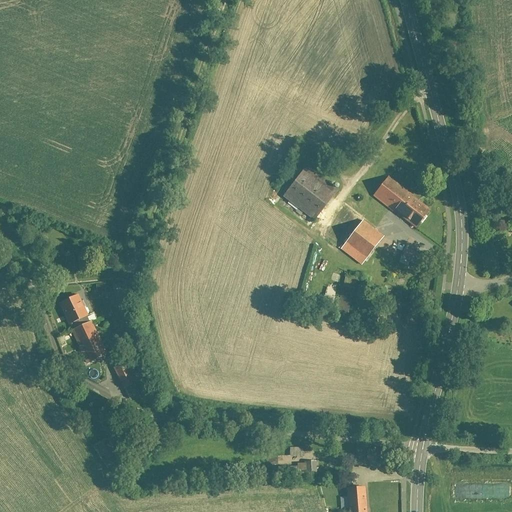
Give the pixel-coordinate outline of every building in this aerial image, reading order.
[(237,0),(235,7),(243,11),(248,0),(237,0)] [(299,168),(278,198),(311,220),(332,191),(299,168)] [(385,176),(369,198),(409,229),(426,207),(385,176)] [(337,210),(319,235),(360,264),(378,239),(337,210)] [(402,249),(397,259),(416,269),(421,259),(402,249)] [(326,300),(339,303),(340,299),(353,301),(355,289),(349,288),(349,291),(329,287),(326,300)] [(77,296),(60,304),(88,363),(106,354),(97,336),(96,337),(86,315),(88,314),(89,312),(87,309),(85,308),(83,309),(77,296)] [(122,365),(111,371),(121,392),(133,386),(122,365)] [(106,440),(90,449),(101,469),(118,459),(106,440)] [(279,468),(279,479),(305,478),(304,467),(279,468)] [(343,511),(363,511),(363,489),(343,490),(343,511)]
